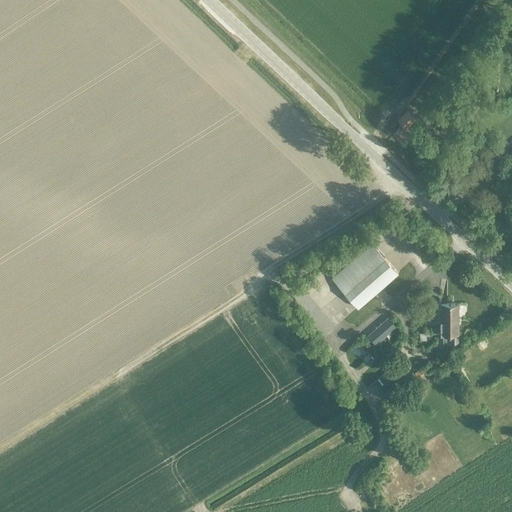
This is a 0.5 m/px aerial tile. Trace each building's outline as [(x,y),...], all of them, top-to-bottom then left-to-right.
[(407,111),(397,121),(405,128),(415,118),(407,111)] [(408,142),(412,138),(399,126),(393,134),(403,143),(406,139),(408,142)] [(358,308),(398,273),(372,243),(332,278),(358,308)] [(324,260),(317,251),(293,268),(301,278),(324,260)] [(457,343),(457,304),(441,304),(440,334),(442,334),(442,343),(457,343)] [(375,345),(396,326),(388,317),(367,336),(375,345)] [(482,338),(475,342),(479,348),(485,344),(482,338)] [(447,352),(425,366),(414,373),(417,378),(450,357),(447,352)] [(394,363),(378,378),(374,382),(384,393),(404,374),(394,363)] [(402,445),(391,452),(397,460),(407,453),(402,445)]
